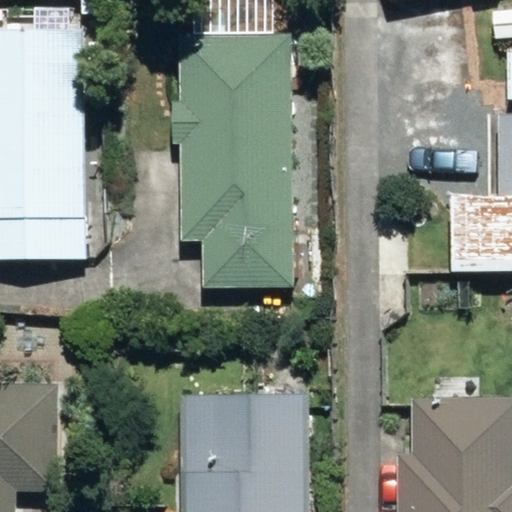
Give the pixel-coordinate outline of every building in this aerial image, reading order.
[(511,14),(501,15),(502,41),(511,41),(511,14)] [(0,266),(101,267),(100,249),(118,248),(117,224),(100,224),(99,38),(0,37),(0,266)] [(216,245),(217,294),(310,294),(307,42),(194,44),(195,107),(187,107),(187,147),(195,147),(196,245),(216,245)] [(0,511),(28,511),(28,495),(71,494),(71,389),(0,389),(0,511)] [(511,511),(511,401),(414,404),(415,461),(401,461),(402,511),(511,511)] [(324,511),(324,404),(194,406),(194,511),(324,511)]
